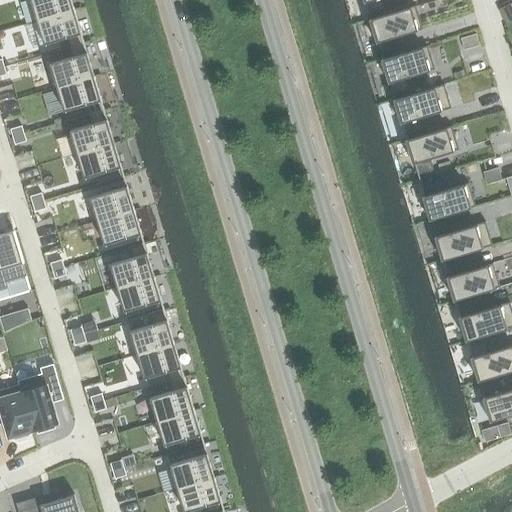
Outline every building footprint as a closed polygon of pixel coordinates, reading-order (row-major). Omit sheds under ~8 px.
[(30,0),(37,20),(74,9),(70,0),(30,0)] [(364,0),(369,14),(369,13),(384,9),(381,0),(364,0)] [(371,18),(370,19),(381,54),(382,54),(397,49),(393,38),(421,29),(415,6),(414,5),(371,18)] [(74,9),(37,20),(44,44),(66,38),(68,47),(84,43),(74,9)] [(475,34),(459,39),(463,50),(479,46),(475,34)] [(71,57),(49,63),(57,87),(94,76),(84,43),(68,47),(71,57)] [(383,59),(382,59),(393,94),(394,94),(409,89),(405,78),(434,69),(427,46),(426,46),(383,59)] [(94,76),(57,87),(64,111),(86,105),(88,114),(104,109),(94,76)] [(405,134),(406,134),(421,130),(417,118),(418,118),(450,108),(443,84),(395,99),(394,99),(399,116),(405,134)] [(91,123),(69,130),(77,154),(114,143),(104,109),(88,114),(91,123)] [(21,126),(9,130),(12,137),(23,134),(21,126)] [(407,139),(406,139),(417,175),(418,174),(433,170),(429,158),(458,150),(451,126),(407,139)] [(23,134),(12,137),(14,145),(25,141),(23,134)] [(114,143),(77,154),(84,178),(94,175),(97,184),(122,176),(124,176),(114,143)] [(421,184),(420,185),(430,220),(431,220),(475,206),(468,183),(439,191),(436,180),(421,184)] [(125,186),(89,197),(97,221),(134,209),(126,186),(125,186)] [(41,193),(30,196),(32,204),(44,200),(41,193)] [(44,200),(32,204),(34,212),(46,208),(44,200)] [(134,209),(97,221),(104,245),(140,234),(141,233),(134,209)] [(432,224),(443,260),(491,245),(484,222),(451,231),(448,220),(433,224),(432,224)] [(0,289),(7,288),(5,282),(26,276),(13,231),(0,234),(0,289)] [(131,257),(109,263),(117,289),(154,278),(143,242),(142,242),(128,246),(131,257)] [(61,260),(49,263),(52,271),(63,267),(61,260)] [(445,265),(444,265),(445,269),(455,300),(499,287),(492,263),(463,272),(460,260),(445,265)] [(63,267),(52,271),(54,278),(65,275),(63,267)] [(154,278),(117,289),(124,312),(160,301),(161,300),(154,278)] [(483,336),(502,330),(511,326),(511,313),(508,302),(475,312),(472,301),(457,305),(456,305),(467,340),(483,336)] [(0,316),(0,319),(4,332),(30,320),(27,309),(0,316)] [(151,324),(129,330),(137,354),(174,343),(163,309),(162,309),(148,313),(151,324)] [(81,326),(69,330),(72,338),(83,334),(81,326)] [(83,334),(72,338),(74,345),(85,342),(83,334)] [(479,381),(480,380),(511,370),(511,344),(487,352),(486,347),(484,341),(469,345),(468,345),(470,353),(479,381)] [(174,343),(137,354),(144,378),(166,372),(168,381),(184,377),(174,343)] [(18,384),(32,431),(36,430),(37,433),(54,428),(53,424),(57,423),(49,397),(61,394),(52,364),(39,368),(41,374),(17,381),(18,384)] [(171,390),(149,397),(157,421),(194,410),(184,377),(168,381),(171,390)] [(481,385),(480,386),(491,422),(492,422),(492,421),(511,414),(511,388),(500,392),(496,381),(481,385)] [(18,384),(0,389),(0,411),(0,412),(8,438),(12,436),(13,440),(28,436),(27,432),(32,431),(18,384)] [(101,393),(89,397),(92,404),(103,401),(101,393)] [(103,401),(92,404),(94,412),(105,409),(103,401)] [(194,410),(157,421),(164,445),(200,434),(201,434),(194,410)] [(205,453),(169,464),(177,488),(214,477),(206,453),(205,453)] [(121,460),(109,463),(112,471),(123,468),(121,460)] [(123,468),(112,471),(114,479),(125,475),(123,468)] [(214,477),(177,488),(184,511),(220,501),(221,501),(214,477)] [(39,504),(41,511),(78,511),(73,494),(39,504)]
